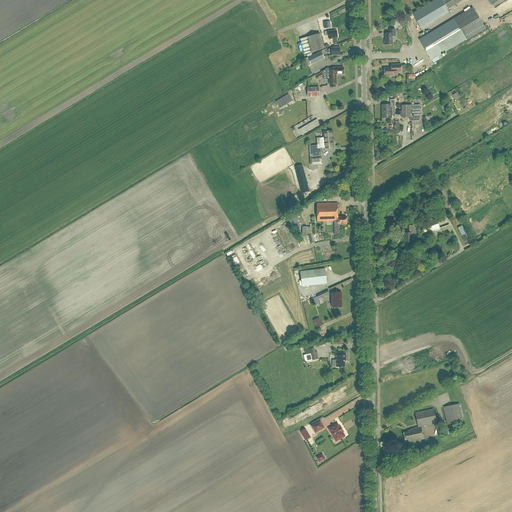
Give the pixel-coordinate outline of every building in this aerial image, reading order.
[(450,13),(447,9),(441,0),(435,0),(412,14),(422,30),(450,13)] [(445,25),(419,40),(431,60),(433,63),(440,59),(438,56),(457,45),(485,28),(473,8),(445,25)] [(396,21),(400,23),(402,27),(405,26),(402,21),(401,20),(398,18),(396,21)] [(392,37),(395,36),(395,30),(389,30),(389,34),(385,34),(385,40),(384,40),(384,45),(392,45),(392,37)] [(332,39),(332,38),(337,38),(337,37),(338,36),(337,35),(337,34),(337,31),(328,32),(325,32),(325,36),(329,36),(329,38),(329,39),(332,39)] [(307,37),(312,52),(324,49),(320,34),(307,37)] [(302,55),(312,52),(307,37),(300,40),(301,44),(299,45),(302,55)] [(311,65),(324,58),(321,51),(307,58),(311,65)] [(397,72),(401,72),(401,65),(391,65),(391,68),(384,69),(384,76),(389,76),(389,77),(397,76),(397,72)] [(336,75),(344,74),(343,68),(333,68),(329,69),(329,85),(336,85),(336,75)] [(319,96),(319,88),(307,88),(308,96),(319,96)] [(454,100),(460,97),(457,91),(451,94),(454,100)] [(390,100),(390,105),(382,105),(382,111),(395,111),(395,100),(390,100)] [(401,106),(402,118),(410,117),(410,121),(417,121),(419,121),(419,120),(420,118),(420,116),(421,114),(421,112),(420,111),(421,110),(421,106),(420,105),(410,105),(401,106)] [(317,119),(299,130),(302,135),(320,125),(317,119)] [(318,150),(309,151),(310,158),(311,165),(322,164),(321,157),(321,152),(322,152),(322,151),(322,149),(333,148),(332,135),(332,131),(323,132),(324,137),(321,138),(321,145),(317,145),(318,150)] [(305,174),(302,165),(295,167),(297,176),(301,194),(309,192),(305,174)] [(337,225),(347,225),(346,216),(338,217),(337,203),(317,204),(318,221),(337,220),(337,225)] [(304,224),(300,214),(294,217),(296,220),(299,226),(304,224)] [(424,235),(440,229),(438,224),(443,222),(442,217),(436,219),(434,214),(429,216),(431,221),(421,225),(424,235)] [(408,244),(412,244),(411,233),(417,233),(417,226),(409,226),(409,233),(404,233),(404,244),(406,244),(406,246),(407,246),(407,252),(413,252),(413,246),(408,246),(408,244)] [(464,242),(469,240),(463,228),(462,226),(458,228),(459,231),(464,242)] [(229,259),(232,265),(237,262),(235,257),(229,259)] [(326,284),(324,269),(300,271),(302,286),(326,284)] [(328,290),(316,295),(318,299),(329,294),(328,290)] [(332,293),(332,307),(341,307),(341,292),(332,293)] [(313,320),(316,327),(322,325),(319,318),(313,320)] [(306,354),(304,355),(305,361),(308,360),(318,358),(317,351),(315,352),(306,354)] [(337,363),(337,367),(345,367),(344,360),(346,360),(346,353),(337,353),(337,360),(336,360),(336,363),(337,363)] [(459,404),(443,407),(447,425),(463,421),(459,404)] [(433,409),(415,413),(418,427),(421,426),(436,423),(433,409)] [(316,432),(323,427),(320,421),(312,426),(316,432)] [(343,431),(340,427),(339,428),(337,424),(329,429),(336,441),(344,436),(342,432),(343,431)] [(423,439),(421,427),(421,426),(418,427),(414,428),(411,429),(411,430),(407,430),(408,432),(404,433),(405,440),(408,439),(409,442),(423,439)]
